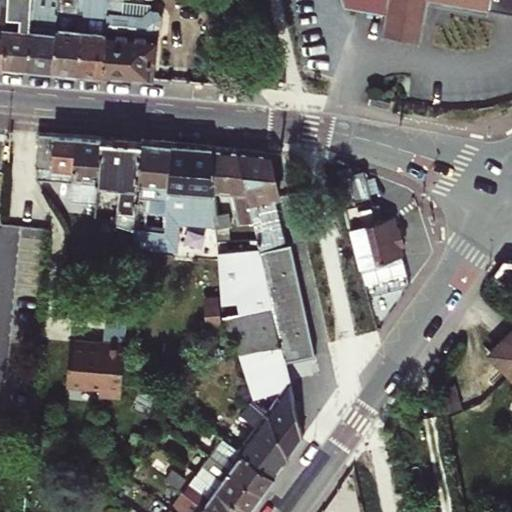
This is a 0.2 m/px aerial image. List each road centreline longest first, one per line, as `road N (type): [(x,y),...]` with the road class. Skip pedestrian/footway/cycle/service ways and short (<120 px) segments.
road 1 (secondary): [(0,98),(337,133),(458,169),(511,197)]
road 2 (secondary): [(290,511),(511,197)]
